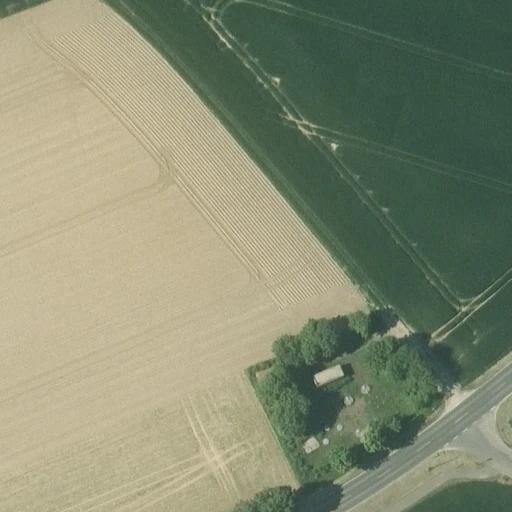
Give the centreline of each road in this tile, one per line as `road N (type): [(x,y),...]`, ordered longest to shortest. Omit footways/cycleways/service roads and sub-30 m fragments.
road 1 (track): [(109,0),(173,55),(274,170),(467,415)]
road 2 (tertiary): [(467,415),(330,511)]
